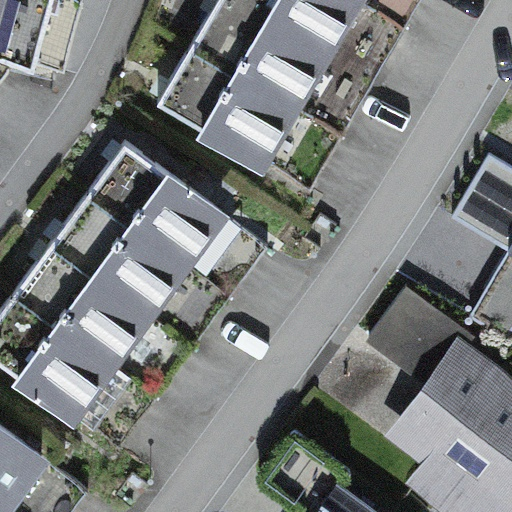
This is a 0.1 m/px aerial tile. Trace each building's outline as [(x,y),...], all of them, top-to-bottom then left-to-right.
[(0,0),(0,58),(67,76),(86,0),(0,0)] [(329,132),(362,78),(230,0),(218,0),(189,49),(329,132)] [(230,0),(362,78),(394,23),(354,0),(230,0)] [(354,0),(394,23),(408,0),(354,0)] [(297,187),(329,132),(189,49),(157,103),(297,187)] [(219,294),(258,242),(127,144),(88,196),(219,294)] [(451,216),(509,248),(474,310),(506,327),(511,316),(511,171),(484,156),(451,216)] [(180,346),(219,294),(88,196),(49,248),(180,346)] [(141,397),(180,346),(49,248),(10,300),(141,397)] [(363,340),(427,388),(391,435),(425,460),(407,484),(444,511),(511,511),(511,367),(405,286),(363,340)] [(0,372),(102,449),(141,397),(10,300),(0,313),(0,372)] [(0,505),(9,511),(66,511),(84,489),(0,428),(0,505)] [(353,472),(299,431),(260,481),(300,511),(372,511),(341,488),(353,472)]
